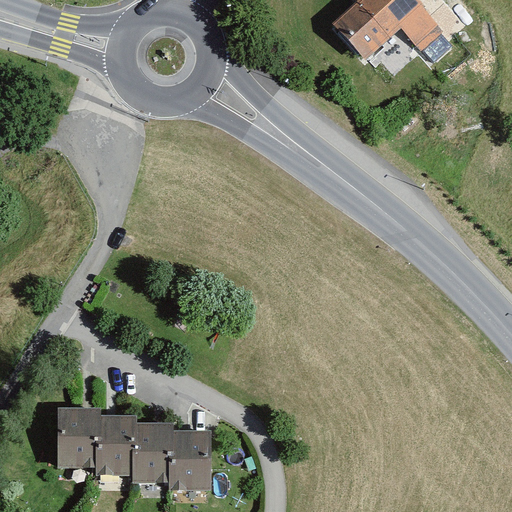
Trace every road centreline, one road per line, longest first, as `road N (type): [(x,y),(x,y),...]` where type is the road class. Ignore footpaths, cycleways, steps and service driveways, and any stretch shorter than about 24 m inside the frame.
road 1 (residential): [(107,149),(114,215),(102,255),(0,408)]
road 2 (secondary): [(359,194),(469,287),(511,335)]
road 3 (secondary): [(176,103),(359,194)]
road 4 (secondary): [(359,194),(215,58)]
road 5 (secondary): [(130,30),(71,27),(0,4)]
road 6 (secondary): [(0,30),(123,70)]
